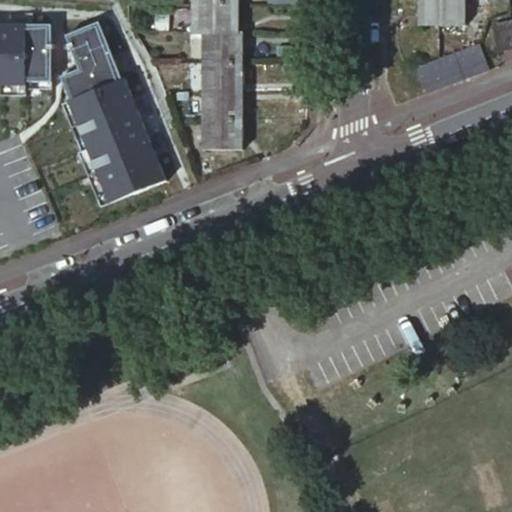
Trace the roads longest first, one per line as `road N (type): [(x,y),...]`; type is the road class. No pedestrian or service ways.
road 1 (tertiary): [(0,313),(358,171)]
road 2 (residential): [(358,171),(355,0)]
road 3 (tertiary): [(358,171),(511,109)]
